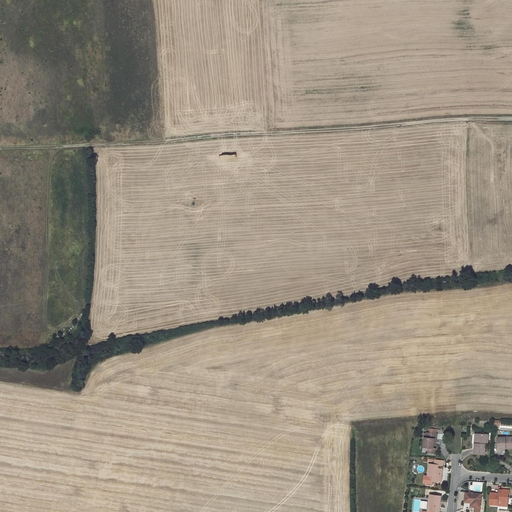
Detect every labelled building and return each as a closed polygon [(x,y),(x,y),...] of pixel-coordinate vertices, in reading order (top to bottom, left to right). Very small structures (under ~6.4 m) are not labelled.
[(427,453),(435,454),(436,448),(434,448),(435,443),(435,439),(437,439),(437,434),(436,434),(429,433),(426,433),(423,433),(423,437),(424,437),(423,447),(428,448),(427,453)] [(488,434),(477,434),(477,443),(475,443),(474,454),(485,454),(486,444),(488,444),(488,434)] [(511,445),(511,436),(498,437),(498,449),(506,448),(506,446),(511,445)] [(441,473),(441,469),(438,468),(438,465),(443,466),(443,460),(435,459),(435,460),(435,461),(435,465),(429,464),(428,476),(432,477),(432,481),(441,482),(442,474),(441,473)] [(491,492),(490,505),(498,505),(498,503),(508,503),(508,494),(509,494),(509,490),(502,490),(502,493),(499,493),(491,492)] [(481,494),(465,493),(464,502),(471,503),(471,507),(480,508),(481,494)] [(428,511),(431,511),(437,511),(438,506),(440,507),(440,503),(441,496),(430,495),(428,511)]
